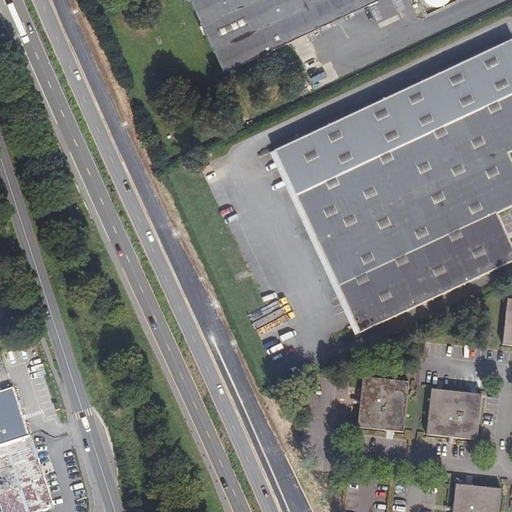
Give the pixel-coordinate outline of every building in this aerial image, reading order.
[(190,0),(223,71),(375,0),(190,0)] [(511,39),(274,151),(360,333),(511,261),(511,243),(498,213),(511,206),(511,161),(508,153),(511,150),(511,39)] [(511,296),(508,296),(501,343),(511,344),(511,296)] [(410,378),(363,372),(361,396),(354,395),(354,400),(360,401),(357,424),(404,429),(410,378)] [(483,391),(432,385),(427,432),(450,435),(449,441),(454,442),(455,436),(477,439),(483,391)] [(12,388),(0,392),(0,444),(28,436),(12,388)] [(30,437),(0,446),(0,511),(40,511),(55,507),(30,437)] [(499,511),(503,485),(456,479),(453,503),(447,502),(446,507),(452,508),(451,511),(499,511)]
